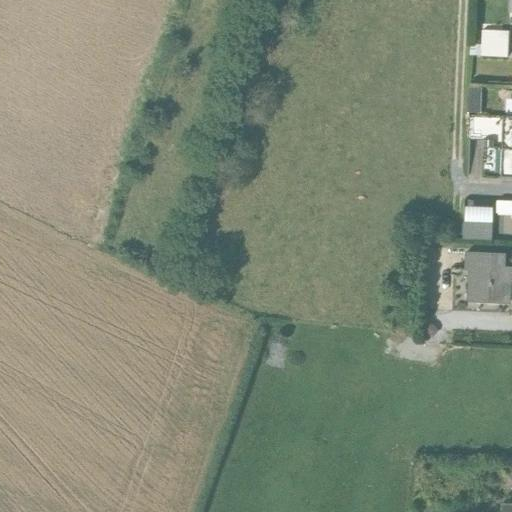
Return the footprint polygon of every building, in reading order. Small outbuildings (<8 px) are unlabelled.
[(481,30),(481,44),(508,45),(508,31),(481,30)] [(468,44),(468,55),(481,56),(507,57),(508,45),(481,44),(468,44)] [(481,89),(468,88),(467,113),(480,113),(481,89)] [(511,116),(503,117),(500,176),(511,176),(511,116)] [(511,201),(496,201),(496,214),(511,215),(511,219),(511,218),(511,201)] [(462,239),(491,240),(492,208),(465,207),(464,222),(462,222),(462,239)] [(466,301),(508,302),(509,284),(511,284),(511,264),(503,264),(503,255),(465,252),(464,252),(464,269),(467,270),(466,301)] [(511,511),(511,502),(501,502),(500,511),(511,511)]
